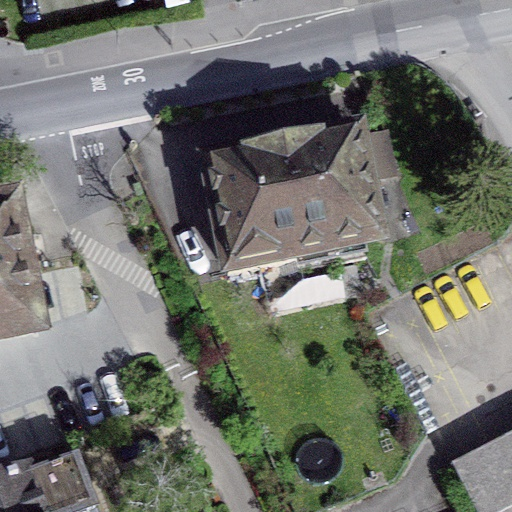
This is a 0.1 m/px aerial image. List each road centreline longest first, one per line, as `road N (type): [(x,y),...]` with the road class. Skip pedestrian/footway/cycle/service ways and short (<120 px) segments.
road 1 (residential): [(250,511),(55,106)]
road 2 (primary): [(55,106),(460,29)]
